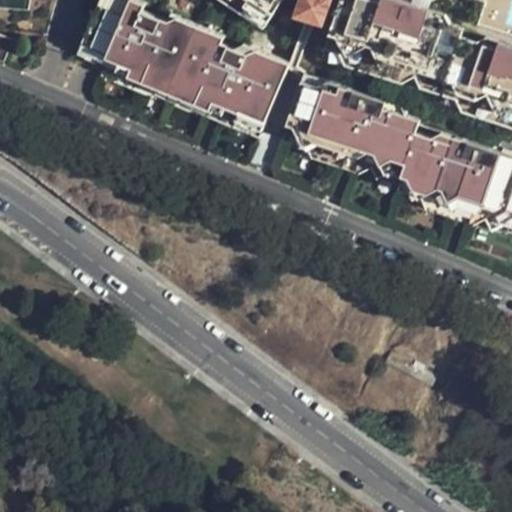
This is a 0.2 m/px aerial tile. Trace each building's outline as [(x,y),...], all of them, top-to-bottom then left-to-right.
[(80,54),(106,66),(257,133),(286,65),(248,49),(246,54),(220,42),(222,38),(170,15),(167,19),(143,9),(144,4),(135,0),(102,0),(98,10),(80,54)] [(234,0),(259,16),(269,0),(234,0)] [(511,60),(505,58),(491,53),(488,59),(451,46),(453,38),(416,25),(418,18),(373,2),(370,8),(346,0),(330,0),(327,9),(313,53),(372,74),(433,96),(430,104),(486,125),(511,133),(511,60)] [(257,133),(106,66),(101,75),(252,142),(257,133)] [(329,103),(297,95),(283,143),(278,154),(291,159),(349,179),(358,182),(363,195),(377,189),(392,194),(388,206),(403,212),(461,231),(470,235),(477,249),(491,242),(502,245),(511,217),(511,180),(490,173),(491,166),(449,151),(447,158),(409,145),(413,134),(378,122),(378,116),(332,99),(329,103)] [(349,179),(291,159),(294,167),(341,184),(349,179)] [(461,231),(403,212),(406,223),(452,238),(461,231)]
